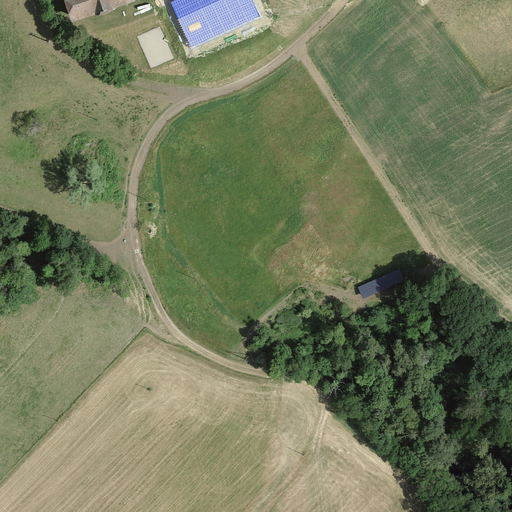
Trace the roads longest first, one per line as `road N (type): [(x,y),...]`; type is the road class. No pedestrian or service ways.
road 1 (track): [(335,0),(310,28),(171,101),(148,135),(132,193),(138,260),(179,340),(229,366),(297,385)]
road 2 (track): [(297,385),(315,414),(308,435),(247,511)]
